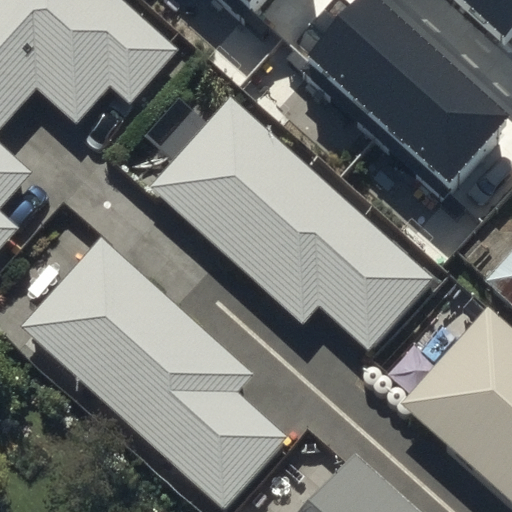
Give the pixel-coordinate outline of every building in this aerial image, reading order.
[(110,84),(129,101),(177,47),(123,0),(0,0),(0,249),(20,227),(0,208),(0,207),(32,171),(0,142),(0,126),(37,85),(77,121),(110,84)] [(232,0),(242,9),(250,0),(232,0)] [(505,122),(361,0),(360,0),(305,65),(449,187),(505,122)] [(511,31),(511,0),(454,0),(502,43),(511,31)] [(320,305),(369,349),(434,277),(231,96),(149,187),(302,324),(320,305)] [(222,509),(286,437),(237,393),(255,374),(101,236),(19,327),(222,509)] [(511,244),(484,275),(511,301),(511,244)] [(404,403),(511,497),(511,330),(487,309),(404,403)] [(301,511),(416,511),(353,454),(301,511)]
